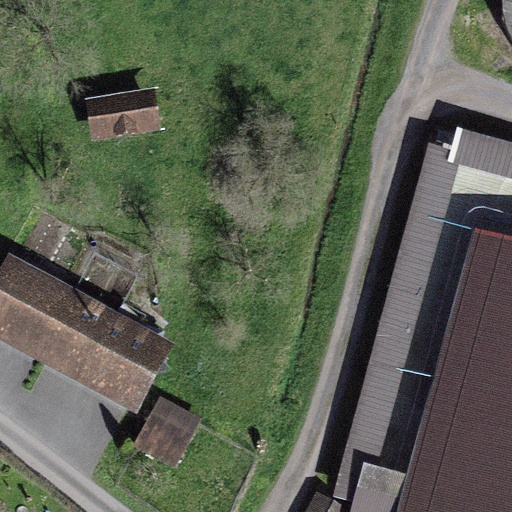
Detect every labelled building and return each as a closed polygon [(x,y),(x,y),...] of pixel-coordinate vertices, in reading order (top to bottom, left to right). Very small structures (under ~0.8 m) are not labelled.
[(91,113),(95,159),(169,151),(165,106),(91,113)] [(464,184),(511,196),(511,159),(438,140),(345,501),(379,510),(464,184)] [(511,511),(511,251),(481,242),(406,511),(511,511)] [(0,268),(0,358),(141,423),(177,347),(1,266),(0,268)] [(186,468),(201,423),(152,406),(137,452),(186,468)]
